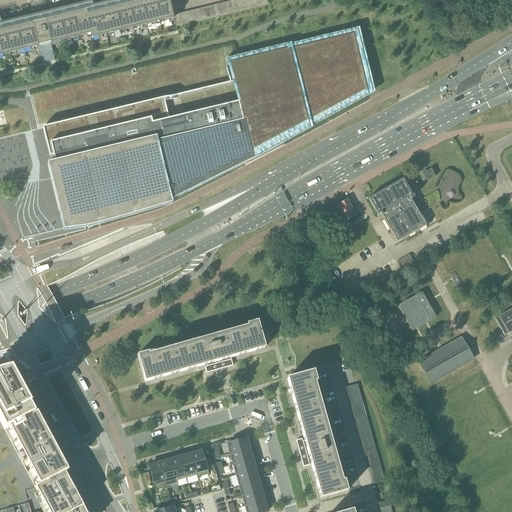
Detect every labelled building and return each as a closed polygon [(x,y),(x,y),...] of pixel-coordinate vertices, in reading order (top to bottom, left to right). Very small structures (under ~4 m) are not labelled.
[(0,56),(92,34),(93,38),(173,19),(168,0),(145,0),(87,14),(86,10),(38,22),(0,31),(0,56)] [(235,13),(241,11),(237,0),(235,0),(232,1),(235,13)] [(237,0),(241,11),(246,10),(243,0),(237,0)] [(243,0),(246,10),(252,8),(250,0),(243,0)] [(229,14),(235,13),(232,1),(226,2),(229,14)] [(223,15),(229,14),(226,2),(220,4),(223,15)] [(217,17),(223,15),(220,4),(215,5),(217,17)] [(212,18),(217,17),(215,5),(209,7),(212,18)] [(206,20),(212,18),(209,7),(203,8),(206,20)] [(200,21),(206,20),(203,8),(197,9),(200,21)] [(194,22),(200,21),(197,9),(191,11),(194,22)] [(189,24),(194,22),(191,11),(186,12),(189,24)] [(189,24),(186,12),(180,14),(183,25),(189,24)] [(177,27),(183,25),(180,14),(174,15),(177,27)] [(365,97),(349,31),(291,45),(290,43),(226,59),(227,61),(228,60),(230,67),(226,68),(230,83),(42,128),(49,157),(54,156),(55,155),(56,157),(52,158),(53,163),(47,164),(63,231),(88,228),(106,223),(171,205),(170,202),(257,158),(311,129),(311,127),(365,97)] [(54,60),(51,44),(38,47),(42,63),(54,60)] [(435,177),(431,170),(423,174),(428,182),(435,177)] [(382,216),(397,242),(397,243),(426,226),(418,213),(420,212),(415,203),(413,204),(410,200),(414,198),(412,195),(412,196),(403,180),(368,199),(377,216),(378,218),(382,216)] [(338,213),(330,217),(335,227),(355,216),(347,201),(339,205),(340,207),(336,209),(338,213)] [(487,235),(440,262),(465,304),(510,278),(487,235)] [(397,262),(401,270),(413,262),(409,255),(397,262)] [(382,288),(378,279),(371,283),(376,291),(382,288)] [(436,318),(422,293),(421,292),(397,306),(412,331),(436,318)] [(511,331),(511,308),(494,319),(504,336),(511,331)] [(248,330),(149,358),(148,355),(148,353),(137,356),(145,382),(207,365),(209,373),(233,366),(231,358),(264,349),(257,322),(246,325),(247,327),(248,330)] [(461,339),(443,349),(419,363),(431,384),(473,360),(461,339)] [(287,379),(305,442),(297,444),(304,467),(311,465),(321,499),(347,492),(344,481),(339,482),(312,383),(316,382),(313,372),(287,379)] [(511,441),(511,436),(479,379),(426,409),(462,469),(511,441)] [(359,391),(357,384),(346,388),(348,394),(359,391)] [(348,394),(349,401),(361,397),(359,391),(348,394)] [(0,511),(85,511),(63,470),(38,424),(33,412),(23,394),(0,400),(0,511)] [(363,404),(361,397),(349,401),(351,407),(363,404)] [(351,407),(353,413),(364,410),(363,404),(351,407)] [(355,420),(366,417),(364,410),(353,413),(355,420)] [(357,426),(368,423),(366,417),(355,420),(357,426)] [(368,423),(357,426),(358,433),(370,429),(368,423)] [(372,436),(370,429),(358,433),(360,439),(372,436)] [(372,436),(360,439),(362,446),(373,442),(372,436)] [(230,455),(249,449),(246,438),(227,444),(230,455)] [(364,452),(375,449),(373,442),(362,446),(364,452)] [(249,449),(230,455),(233,465),(252,460),(249,449)] [(364,452),(366,458),(377,455),(375,449),(364,452)] [(197,476),(196,476),(197,478),(208,475),(202,451),(191,454),(197,476)] [(180,457),(186,478),(196,476),(197,476),(191,454),(180,457)] [(379,462),(377,455),(366,458),(367,465),(379,462)] [(186,478),(180,457),(170,460),(176,481),(177,481),(186,478)] [(170,460),(160,463),(166,487),(177,484),(177,481),(176,481),(170,460)] [(252,460),(233,465),(236,476),(255,470),(252,460)] [(369,471),(381,468),(379,462),(367,465),(369,471)] [(160,463),(149,466),(155,490),(166,487),(160,463)] [(381,468),(369,471),(371,478),(382,474),(381,468)] [(258,481),(255,470),(236,476),(239,486),(258,481)] [(511,511),(511,471),(475,493),(485,511),(511,511)] [(379,482),(384,481),(382,474),(371,478),(373,484),(379,482)] [(261,491),(258,481),(239,486),(242,496),(261,491)] [(455,503),(447,487),(441,490),(450,505),(455,503)] [(261,491),(242,496),(245,507),(264,501),(261,491)] [(378,503),(380,509),(392,506),(390,500),(384,501),(378,503)] [(245,507),(246,511),(267,511),(264,501),(245,507)]
